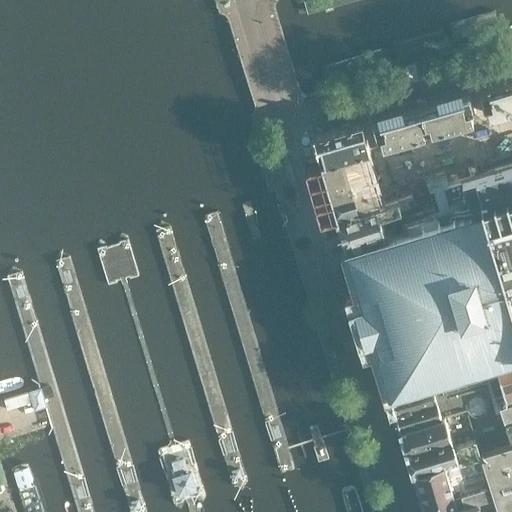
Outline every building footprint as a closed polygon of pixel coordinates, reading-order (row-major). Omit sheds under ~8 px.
[(366,0),(293,0),(298,18),(366,0)] [(450,23),(456,46),(501,33),(495,10),(450,23)] [(391,44),(398,67),(451,52),(444,28),(391,44)] [(325,65),(331,85),(386,69),(380,49),(325,65)] [(511,76),(478,87),(484,105),(487,104),(489,112),(511,105),(511,76)] [(472,117),(470,109),(473,108),(468,90),(420,104),(425,122),(428,121),(430,128),(430,129),(472,117)] [(424,130),(422,123),(425,122),(420,104),(371,118),(377,136),(380,135),(382,143),(424,131),(424,130)] [(428,188),(511,163),(511,105),(489,112),(472,117),(430,129),(430,128),(424,130),(424,131),(382,143),(369,147),(320,161),(326,182),(324,184),(325,187),(328,188),(331,200),(337,216),(411,194),(428,188)] [(369,147),(361,121),(313,135),(314,138),(310,139),(314,152),(318,151),(320,161),(369,147)] [(511,163),(428,188),(435,208),(400,218),(404,232),(347,249),(363,304),(356,307),(366,338),(373,336),(389,391),(427,380),(453,373),(464,369),(465,372),(468,371),(467,368),(479,365),(480,368),(483,367),(483,364),(495,360),(511,355),(511,163)] [(384,229),(379,215),(400,208),(415,203),(411,194),(337,216),(345,245),(393,231),(391,227),(390,227),(391,227),(384,229)] [(511,393),(511,355),(495,360),(495,363),(488,365),(498,398),(511,393)] [(395,411),(464,391),(462,387),(458,388),(453,373),(427,380),(428,384),(391,396),(395,411)] [(45,405),(40,388),(29,391),(35,409),(45,405)] [(441,414),(439,408),(463,401),(461,397),(465,396),(464,391),(395,411),(400,427),(441,414)] [(511,418),(511,393),(498,398),(504,420),(505,420),(511,418)] [(448,428),(479,418),(475,404),(441,415),(441,414),(400,427),(407,449),(450,435),(448,428)] [(511,511),(511,418),(505,420),(505,421),(504,421),(511,442),(478,452),(478,451),(413,471),(425,511),(432,511),(493,493),(498,511),(511,511)] [(478,452),(511,442),(504,421),(505,421),(505,420),(504,420),(471,430),(474,438),(453,444),(451,436),(450,436),(450,435),(407,449),(413,471),(478,451),(478,452)] [(195,488),(190,472),(187,472),(183,458),(171,462),(175,476),(173,476),(178,493),(195,488)] [(44,511),(30,467),(9,473),(21,511),(44,511)] [(340,491),(341,497),(342,503),(344,511),(361,511),(358,499),(355,492),(353,488),(351,486),(349,484),(347,483),(346,483),(345,483),(344,483),(343,484),(342,487),(341,489),(340,491)] [(498,511),(493,493),(432,511),(498,511)]
